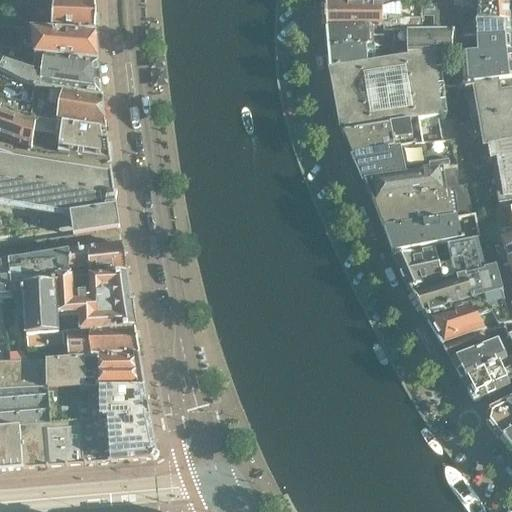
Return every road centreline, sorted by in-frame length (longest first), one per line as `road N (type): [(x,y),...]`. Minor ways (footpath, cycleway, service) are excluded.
road 1 (residential): [(131,0),(162,231),(213,483)]
road 2 (residential): [(311,0),(328,143),(377,263),(464,418)]
road 3 (tertiary): [(213,483),(0,501)]
